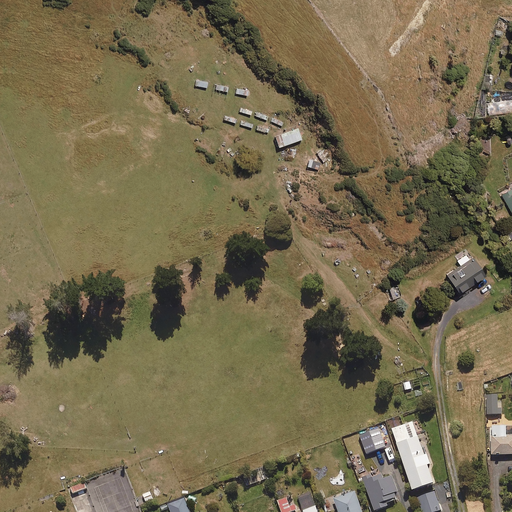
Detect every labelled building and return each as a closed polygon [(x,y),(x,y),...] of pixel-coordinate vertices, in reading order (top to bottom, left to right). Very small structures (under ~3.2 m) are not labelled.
[(279,146),(302,139),(299,127),(275,135),(279,146)] [(319,169),(321,162),(310,158),(308,165),(319,169)] [(511,213),(511,186),(500,194),(511,213)] [(468,286),(484,276),(469,252),(456,260),(460,266),(445,275),(458,296),(470,288),(468,286)] [(390,299),(401,297),(397,285),(387,288),(390,299)] [(35,312),(59,304),(57,298),(33,306),(35,312)] [(497,395),(486,396),(488,416),(485,416),(485,422),(491,422),(490,416),(502,415),(501,402),(498,403),(497,395)] [(429,455),(426,456),(415,422),(393,430),(414,492),(437,484),(431,466),(433,465),(429,455)] [(511,456),(511,427),(492,427),(492,456),(511,456)] [(356,456),(370,451),(366,439),(352,444),(356,456)] [(451,487),(447,472),(441,474),(445,488),(451,487)] [(394,477),(385,480),(383,475),(373,479),(372,476),(364,479),(377,511),(390,507),(388,502),(398,499),(396,494),(400,492),(394,477)] [(88,490),(86,483),(71,489),(73,496),(88,490)] [(146,503),(154,500),(151,493),(144,495),(146,503)] [(318,511),(312,493),(299,498),(304,511),(318,511)] [(339,511),(364,511),(357,493),(336,501),(339,511)] [(171,511),(191,511),(186,498),(169,504),(171,511)] [(296,506),(291,508),(287,498),(279,501),(282,511),(293,511),(298,511),(296,506)]
